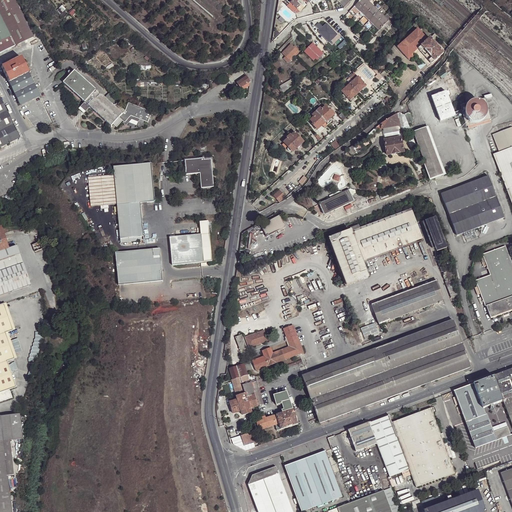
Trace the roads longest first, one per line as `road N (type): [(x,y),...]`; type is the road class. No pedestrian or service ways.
road 1 (unclassified): [(222,467),(478,374)]
road 2 (tertiary): [(235,230),(209,399),(222,467)]
road 3 (tertiary): [(271,0),(235,230)]
road 4 (residential): [(235,230),(305,188),(324,162),(407,99)]
road 5 (unknown): [(164,239),(118,242),(73,179)]
